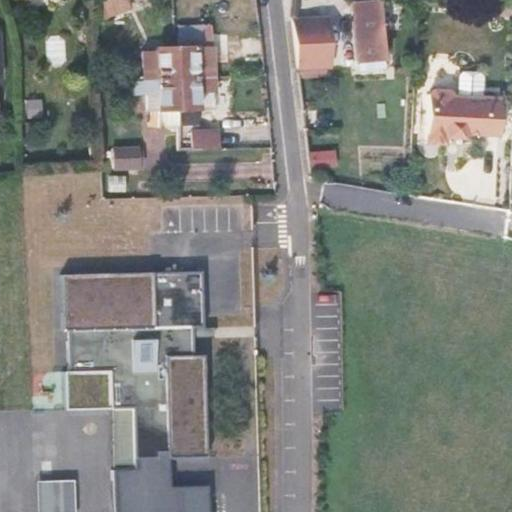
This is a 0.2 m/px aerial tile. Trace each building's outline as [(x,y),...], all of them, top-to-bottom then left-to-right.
[(96,24),(128,12),(122,0),(102,0),(96,3),(96,24)] [(381,63),(375,9),(374,3),(346,7),(353,65),(381,63)] [(213,88),(211,47),(205,47),(204,9),(178,10),(179,49),(154,50),(154,57),(148,53),(147,51),(139,51),(139,59),(128,59),(127,78),(131,78),(130,92),(145,92),(145,107),(157,107),(157,123),(177,123),(177,106),(197,106),(197,89),(213,88)] [(324,72),(318,18),(285,21),(292,76),(324,72)] [(45,37),(46,61),(63,61),(63,37),(45,37)] [(502,141),(502,103),(453,102),(449,97),(435,97),(429,102),(428,150),(447,151),(448,145),(466,145),(466,140),(502,141)] [(20,100),(23,118),(40,116),(38,98),(20,100)] [(230,128),(229,111),(202,112),(203,130),(230,128)] [(140,161),(140,148),(105,149),(105,162),(140,161)] [(308,152),(309,164),(331,164),(331,151),(308,152)] [(141,168),(140,161),(105,162),(105,170),(141,168)] [(122,191),(122,177),(108,177),(108,190),(122,191)] [(326,183),(322,205),(360,212),(364,190),(326,183)] [(196,329),(193,274),(55,281),(57,337),(62,337),(63,376),(59,376),(60,414),(108,411),(120,410),(119,403),(129,402),(132,461),(155,460),(155,454),(165,454),(165,458),(203,457),(198,356),(187,356),(186,341),(186,330),(196,329)] [(207,340),(207,329),(196,329),(186,330),(186,341),(207,340)] [(132,461),(129,402),(119,403),(120,410),(108,411),(111,471),(132,471),(132,461)] [(155,454),(155,460),(132,461),(132,471),(111,471),(113,511),(209,511),(209,486),(167,487),(165,458),(165,454),(155,454)] [(76,511),(75,481),(39,483),(40,511),(76,511)]
